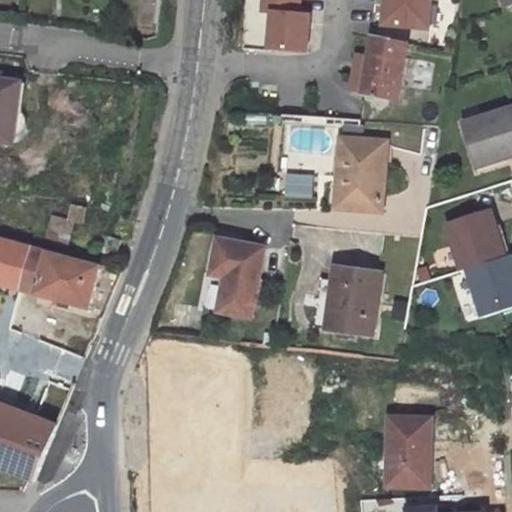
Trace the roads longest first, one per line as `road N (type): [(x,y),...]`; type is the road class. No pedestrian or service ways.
road 1 (unclassified): [(193,69),(167,213),(102,395),(107,470)]
road 2 (residential): [(333,0),(323,75),(193,69)]
road 3 (residential): [(193,69),(0,38)]
